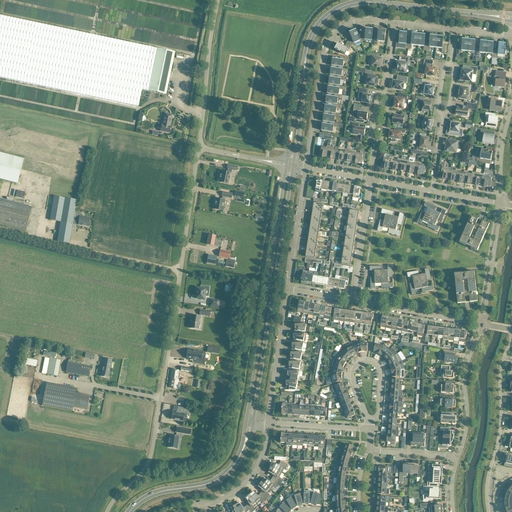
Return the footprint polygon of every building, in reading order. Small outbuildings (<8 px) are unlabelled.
[(157,49),(94,36),(0,15),(0,77),(138,107),(142,90),(148,91),(157,49)] [(362,36),(359,37),(360,41),(361,42),(363,41),(365,42),(365,40),(372,41),(373,30),(366,29),(366,36),(362,36)] [(385,31),(379,30),(378,37),(375,37),(374,45),(378,45),(378,41),(384,42),(385,31)] [(353,39),(347,42),(351,46),(355,44),(356,46),(361,44),(361,42),(360,41),(359,37),(356,31),(350,33),(353,39)] [(405,49),(408,49),(409,41),(406,40),(407,34),(401,33),(399,44),(405,45),(405,49)] [(418,46),(419,35),(413,34),(412,41),(409,41),(408,49),(411,49),(412,45),(418,46)] [(425,36),(419,35),(418,46),(424,47),(423,51),(426,51),(427,43),(424,42),(425,36)] [(436,48),(437,37),(431,36),(430,43),(427,43),(426,51),(429,51),(430,47),(436,48)] [(443,38),(437,37),(436,48),(442,49),(441,53),(445,53),(446,45),(443,44),(443,38)] [(468,52),(469,41),(463,40),(462,47),(459,46),(458,55),(462,55),(462,51),(468,52)] [(477,57),(478,48),(475,48),(475,41),(469,41),(468,52),(472,52),(471,53),(474,53),(473,56),(477,57)] [(349,50),(351,46),(347,42),(344,47),(338,44),(335,50),(345,55),(348,49),(349,50)] [(486,54),(487,43),(481,42),(480,49),(478,48),(477,57),(480,57),(480,53),(486,54)] [(495,59),(496,50),(493,50),(494,43),(487,43),(486,54),(490,54),(490,55),(492,56),(492,58),(495,59)] [(508,48),(505,48),(506,45),(499,44),(499,51),(496,50),(495,59),(498,59),(498,55),(505,56),(505,53),(509,53),(508,48)] [(175,53),(157,49),(148,91),(166,95),(175,53)] [(377,58),(378,55),(371,54),(370,58),(373,58),(372,66),(373,66),(372,67),(377,68),(378,67),(380,67),(382,59),(377,58)] [(332,66),(339,67),(343,67),(344,61),(348,62),(348,58),(340,57),(340,60),(333,59),(332,66)] [(406,73),(407,67),(408,67),(409,58),(402,57),(402,58),(401,63),(398,62),(396,72),(406,73)] [(433,61),(424,60),(423,67),(424,67),(423,69),(424,71),(426,71),(426,75),(435,76),(435,75),(436,75),(437,73),(436,73),(435,72),(436,69),(430,68),(431,64),(433,65),(433,61)] [(347,68),(343,67),(339,67),(338,70),(332,69),(331,75),(337,76),(341,77),(341,76),(342,71),(346,71),(347,68)] [(471,82),(473,73),(476,74),(477,68),(466,67),(466,70),(462,70),(462,74),(461,74),(461,75),(460,81),(464,82),(464,81),(471,82)] [(505,82),(507,82),(507,78),(505,78),(506,73),(496,72),(496,77),(495,77),(495,80),(496,81),(495,87),(505,88),(505,82)] [(345,77),(341,76),(341,77),(337,76),(337,79),(330,78),(329,84),(336,86),(336,85),(340,86),(341,80),(345,81),(345,77)] [(368,76),(367,85),(376,87),(376,85),(378,85),(378,80),(377,79),(378,77),(368,76)] [(405,84),(407,84),(408,78),(398,76),(397,80),(398,80),(398,82),(393,81),(393,83),(392,84),(391,85),(391,86),(392,87),(393,87),(392,89),(403,91),(404,83),(405,83),(405,84)] [(426,95),(426,98),(428,98),(429,95),(432,95),(433,94),(434,92),(433,91),(434,88),(430,87),(430,84),(423,82),(422,90),(425,90),(424,94),(426,95)] [(344,86),(340,86),(336,85),(336,86),(335,88),(329,87),(328,94),(334,95),(339,95),(339,89),(343,90),(344,86)] [(460,91),(459,92),(460,92),(459,94),(459,95),(460,95),(459,99),(467,100),(467,96),(469,97),(470,92),(468,92),(469,89),(461,87),(460,91)] [(367,95),(368,90),(359,89),(358,98),(363,98),(362,103),(370,104),(371,100),(372,98),(371,97),(371,96),(367,95)] [(340,101),(340,99),(342,99),(343,96),(339,95),(334,95),(334,98),(327,97),(326,103),(333,104),(337,105),(337,104),(338,101),(339,102),(340,101)] [(399,95),(398,99),(395,98),(395,102),(394,102),(393,107),(394,107),(394,108),(403,109),(404,100),(406,100),(407,96),(399,95)] [(503,104),(504,103),(498,102),(498,98),(489,96),(487,106),(491,107),(490,111),(501,112),(502,107),(503,107),(503,104)] [(424,103),(425,100),(421,100),(420,105),(423,106),(423,109),(431,111),(431,110),(432,109),(432,108),(431,107),(432,104),(424,103)] [(465,107),(464,106),(464,107),(461,106),(461,108),(457,107),(457,110),(456,110),(455,111),(455,112),(456,113),(456,115),(462,116),(466,117),(466,116),(468,116),(469,109),(476,110),(477,105),(468,103),(467,109),(465,108),(465,107)] [(341,105),(337,104),(337,105),(333,104),(332,107),(326,106),(325,112),(331,113),(336,114),(337,108),(341,109),(341,105)] [(368,115),(368,113),(361,112),(361,109),(354,107),(354,111),(358,112),(356,122),(364,123),(364,120),(367,120),(367,118),(368,117),(368,115)] [(340,114),(336,114),(331,113),(331,116),(324,115),(323,122),(330,123),(334,123),(335,117),(339,118),(340,114)] [(486,117),(485,127),(496,128),(497,124),(497,123),(498,118),(495,118),(496,114),(486,113),(485,117),(486,117)] [(165,114),(163,125),(162,125),(160,131),(170,133),(171,127),(170,126),(172,115),(165,114)] [(392,123),(403,125),(404,121),(407,122),(408,116),(401,115),(401,116),(394,115),(393,118),(392,118),(392,122),(392,123)] [(433,125),(434,120),(425,118),(425,122),(423,122),(422,126),(424,126),(423,130),(431,131),(432,127),(433,125)] [(338,124),(334,123),(330,123),(330,126),(323,125),(322,131),(333,133),(334,127),(338,127),(338,124)] [(459,129),(460,124),(452,123),(451,128),(448,128),(447,134),(455,135),(456,136),(458,136),(461,136),(462,130),(459,129)] [(353,134),(364,136),(364,135),(365,135),(365,132),(365,129),(358,128),(359,124),(353,124),(352,127),(354,127),(353,134)] [(405,130),(398,129),(397,132),(390,131),(390,132),(389,132),(388,135),(390,136),(389,138),(391,139),(391,142),(395,142),(396,139),(400,140),(401,133),(405,134),(405,130)] [(492,136),(492,132),(481,130),(480,136),(484,137),(483,143),(493,145),(493,144),(494,144),(495,141),(494,140),(494,136),(492,136)] [(328,158),(330,146),(332,136),(324,134),(323,140),(328,141),(327,148),(322,147),(321,151),(320,151),(319,156),(322,156),(322,158),(325,158),(325,157),(328,158)] [(420,148),(418,147),(417,150),(423,151),(423,148),(427,149),(428,145),(428,143),(429,143),(429,142),(428,142),(429,139),(422,137),(420,148)] [(445,151),(456,153),(457,149),(458,149),(459,146),(457,145),(458,142),(447,141),(445,151)] [(337,159),(339,148),(335,147),(335,149),(330,148),(331,146),(330,146),(328,158),(331,158),(330,159),(333,160),(334,158),(337,159)] [(345,161),(347,149),(342,148),(342,147),(340,147),(340,148),(339,148),(337,159),(339,159),(339,161),(342,161),(342,160),(345,161)] [(353,162),(355,151),(347,149),(345,161),(347,161),(347,162),(350,163),(350,161),(353,162)] [(476,162),(487,164),(487,160),(491,161),(492,151),(482,149),(482,150),(481,149),(480,150),(479,150),(478,151),(479,152),(479,153),(480,153),(481,154),(480,157),(477,156),(476,162)] [(355,151),(353,162),(355,162),(355,164),(358,164),(358,163),(361,164),(362,161),(366,161),(367,153),(360,152),(360,154),(355,153),(355,151)] [(0,179),(17,184),(24,159),(0,153),(0,179)] [(390,169),(393,157),(389,157),(389,159),(384,158),(383,162),(382,162),(381,167),(385,168),(384,169),(387,170),(388,168),(390,169)] [(399,170),(401,159),(398,158),(397,161),(392,160),(393,157),(390,169),(393,169),(393,170),(396,171),(396,170),(399,170)] [(415,173),(417,162),(414,161),(415,159),(409,158),(409,160),(407,172),(409,172),(409,173),(412,174),(412,173),(415,173)] [(407,172),(409,160),(401,159),(399,170),(401,171),(401,172),(404,173),(404,171),(407,172)] [(426,164),(417,162),(415,173),(418,174),(417,175),(420,176),(421,174),(424,175),(425,170),(426,164)] [(220,175),(220,178),(220,182),(228,184),(230,173),(231,173),(232,170),(237,171),(238,167),(228,165),(227,169),(228,169),(227,172),(222,171),(221,175),(220,175)] [(449,179),(451,168),(442,166),(441,173),(440,173),(440,178),(443,178),(442,180),(445,180),(446,179),(449,179)] [(457,181),(459,170),(456,169),(455,171),(450,170),(451,168),(449,179),(451,180),(451,181),(454,182),(454,180),(457,181)] [(465,182),(467,171),(464,170),(464,173),(459,172),(459,170),(457,181),(459,181),(459,183),(462,183),(462,182),(465,182)] [(473,184),(475,173),(472,172),(472,174),(467,173),(467,171),(465,182),(467,183),(467,184),(470,185),(470,183),(473,184)] [(482,185),(484,173),(484,174),(475,173),(473,184),(476,184),(475,186),(478,186),(479,185),(482,185)] [(484,173),(482,185),(484,186),(484,187),(487,188),(487,186),(491,187),(492,182),(491,182),(491,179),(492,176),(489,175),(489,174),(484,173)] [(215,202),(214,209),(223,211),(225,201),(226,201),(227,197),(231,198),(232,194),(222,192),(222,196),(223,196),(222,200),(216,199),(216,202),(215,202)] [(79,223),(78,225),(89,227),(90,218),(80,217),(81,213),(74,212),(76,200),(54,196),(50,220),(61,222),(57,242),(69,244),(73,222),(79,223)] [(32,207),(0,198),(0,224),(25,231),(32,207)] [(422,212),(432,217),(436,207),(434,207),(435,206),(426,202),(424,206),(426,207),(428,208),(426,214),(422,212)] [(437,207),(436,207),(432,217),(442,222),(442,221),(441,221),(442,220),(446,212),(442,210),(441,211),(440,214),(435,211),(437,207)] [(386,215),(384,221),(380,220),(391,223),(392,216),(393,212),(393,213),(391,212),(392,211),(383,209),(382,214),(383,214),(384,214),(386,215)] [(393,212),(392,216),(391,223),(402,225),(401,225),(401,223),(402,224),(404,215),(400,213),(399,215),(399,218),(392,216),(393,212)] [(423,220),(429,223),(427,227),(432,217),(422,212),(422,213),(422,214),(421,214),(417,222),(421,224),(422,222),(423,220)] [(477,251),(489,224),(483,221),(478,219),(471,216),(459,243),(466,246),(471,248),(477,251)] [(442,222),(432,217),(427,227),(428,226),(429,227),(429,228),(437,232),(439,227),(437,227),(435,226),(438,220),(442,222)] [(388,233),(389,229),(391,223),(380,220),(381,220),(380,222),(377,231),(382,232),(382,230),(383,228),(389,229),(388,233)] [(401,225),(402,225),(391,223),(389,229),(388,233),(389,233),(390,233),(390,234),(399,236),(400,232),(398,231),(396,231),(397,224),(401,225)] [(209,235),(207,245),(213,246),(221,247),(222,242),(214,240),(215,236),(209,235)] [(220,250),(219,257),(229,259),(230,253),(230,252),(220,250)] [(207,255),(205,264),(215,265),(217,257),(207,255)] [(227,260),(225,267),(234,269),(236,260),(231,259),(230,261),(227,260)] [(381,271),(381,266),(381,267),(379,267),(379,266),(370,266),(370,271),(372,271),(374,271),(375,277),(370,277),(370,278),(381,277),(381,271)] [(381,266),(381,271),(381,277),(392,277),(392,275),(392,266),(388,266),(388,268),(388,270),(381,271),(381,266)] [(426,274),(419,275),(419,271),(418,271),(419,275),(420,282),(431,280),(430,278),(431,278),(429,269),(425,270),(425,272),(426,274)] [(420,282),(419,275),(418,271),(418,272),(417,272),(417,271),(408,273),(408,278),(410,277),(413,277),(414,283),(410,284),(420,282)] [(477,301),(474,272),(467,273),(462,273),(454,274),(458,303),(465,303),(465,302),(470,302),(477,301)] [(382,284),(381,277),(370,278),(371,278),(371,279),(370,279),(371,289),(375,288),(375,286),(375,284),(381,284),(382,288),(382,284)] [(392,277),(381,277),(382,284),(382,288),(383,288),(393,288),(393,283),(391,283),(391,284),(388,284),(388,277),(392,277)] [(349,279),(341,278),(339,289),(344,290),(345,286),(347,287),(349,279)] [(431,280),(420,282),(423,293),(423,292),(424,292),(433,291),(433,286),(431,287),(428,287),(427,281),(431,280)] [(422,293),(423,293),(420,282),(410,284),(411,286),(410,286),(412,295),(416,294),(416,292),(415,290),(422,288),(422,293)] [(196,288),(195,295),(196,295),(195,299),(201,299),(201,300),(204,300),(205,296),(204,296),(205,290),(200,289),(200,288),(196,288)] [(332,308),(326,307),(324,315),(324,319),(329,320),(332,308)] [(374,314),(367,313),(366,325),(371,326),(372,319),(373,319),(374,314)] [(190,324),(189,326),(190,327),(190,328),(198,330),(198,329),(198,325),(199,325),(200,317),(192,316),(191,320),(191,321),(191,323),(190,324)] [(386,328),(388,317),(382,316),(381,321),(382,321),(380,327),(386,328)] [(425,326),(420,324),(417,336),(423,337),(425,325),(425,326)] [(310,325),(306,325),(295,325),(295,328),(296,328),(295,334),(294,334),(305,334),(309,335),(310,325)] [(467,331),(460,331),(459,342),(464,343),(465,337),(466,337),(467,331)] [(304,344),(305,334),(294,334),(294,338),(293,343),(292,343),(304,344)] [(302,353),(304,344),(292,343),(292,347),(293,347),(292,353),(291,353),(302,353)] [(362,352),(360,343),(353,346),(356,353),(358,352),(358,353),(362,352)] [(356,353),(353,346),(352,344),(347,346),(348,349),(346,349),(351,356),(354,355),(354,354),(356,353)] [(379,354),(383,346),(375,344),(374,348),(375,348),(374,351),(376,352),(376,353),(379,354)] [(384,357),(389,351),(390,349),(384,344),(383,346),(379,354),(382,356),(382,355),(384,357)] [(351,356),(346,349),(344,346),(338,353),(339,353),(341,355),(347,360),(349,358),(349,359),(351,356)] [(188,348),(187,356),(194,357),(194,361),(199,362),(200,357),(204,358),(205,352),(201,351),(202,350),(196,349),(193,348),(188,348)] [(388,361),(394,356),(397,354),(391,348),(390,349),(389,351),(384,357),(386,358),(385,359),(388,361)] [(49,349),(48,355),(64,357),(65,352),(49,349)] [(455,357),(456,352),(444,349),(444,350),(443,357),(445,358),(445,362),(445,363),(449,364),(449,363),(456,364),(458,358),(455,357)] [(301,362),(302,353),(291,353),(291,356),(291,357),(290,362),(289,362),(301,362)] [(345,362),(347,360),(341,355),(339,353),(334,359),(334,360),(336,361),(345,365),(346,362),(345,362)] [(397,363),(402,361),(397,354),(394,356),(388,361),(389,364),(390,364),(390,366),(397,363)] [(112,360),(104,358),(101,369),(102,369),(100,377),(108,378),(110,370),(110,371),(112,360)] [(57,376),(60,361),(50,359),(47,375),(57,376)] [(343,368),(345,365),(336,361),(334,360),(332,368),(334,368),(342,370),(342,368),(343,368)] [(402,361),(397,363),(390,366),(391,368),(391,372),(400,370),(399,366),(403,364),(402,361)] [(68,362),(66,372),(88,377),(90,366),(68,362)] [(299,372),(301,362),(289,362),(289,366),(290,366),(289,371),(288,371),(288,372),(299,372)] [(454,375),(454,374),(455,373),(455,372),(454,372),(454,371),(453,371),(452,371),(451,371),(451,372),(450,370),(450,367),(441,366),(441,370),(441,371),(440,371),(440,372),(441,373),(441,374),(442,374),(442,375),(443,375),(443,378),(453,379),(454,375)] [(404,369),(400,370),(391,372),(392,375),(393,375),(392,377),(404,378),(404,369)] [(171,379),(169,388),(177,389),(179,390),(180,389),(180,385),(180,384),(177,384),(178,380),(177,380),(179,371),(172,370),(170,379),(171,379)] [(298,381),(299,372),(288,372),(288,375),(288,376),(287,381),(286,381),(298,381)] [(342,382),(341,379),(342,379),(342,376),(333,376),(329,375),(331,385),(334,384),(334,383),(342,382)] [(454,387),(454,385),(447,384),(447,382),(447,381),(432,380),(432,384),(442,384),(442,385),(441,385),(441,386),(442,386),(441,393),(440,393),(453,394),(453,393),(454,393),(454,392),(455,392),(455,388),(455,387),(454,387)] [(296,391),(298,381),(286,381),(286,385),(287,385),(286,390),(285,390),(285,391),(296,391)] [(335,386),(337,391),(345,388),(344,385),(343,385),(342,383),(335,386)] [(42,405),(72,411),(73,407),(87,410),(90,396),(76,393),(77,389),(76,389),(76,390),(46,385),(42,405)] [(347,394),(346,391),(345,391),(344,389),(345,389),(345,388),(337,391),(335,392),(337,397),(339,397),(347,394)] [(348,397),(347,394),(339,397),(341,402),(349,399),(348,399),(347,397),(348,397)] [(453,397),(441,396),(442,396),(441,398),(441,400),(440,400),(441,400),(440,406),(447,407),(447,408),(453,409),(453,408),(452,408),(452,407),(455,408),(456,401),(453,400),(453,397)] [(350,404),(349,402),(350,402),(349,399),(341,402),(339,403),(341,408),(342,408),(343,407),(351,404),(350,404)] [(352,408),(351,404),(342,408),(344,413),(345,413),(352,410),(351,408),(352,408)] [(172,414),(171,419),(183,422),(183,418),(186,418),(187,414),(188,409),(183,408),(178,407),(177,412),(172,411),(172,412),(173,412),(173,414),(172,414)] [(355,415),(354,412),(353,412),(352,410),(345,413),(347,418),(348,418),(348,419),(352,419),(351,417),(355,415)] [(456,424),(456,417),(454,417),(454,418),(452,417),(452,413),(442,412),(441,423),(456,424)] [(442,434),(441,437),(453,439),(454,434),(454,435),(453,435),(453,431),(449,431),(449,428),(450,428),(441,427),(440,431),(443,431),(443,434),(442,434)] [(418,446),(419,433),(412,433),(412,434),(409,434),(408,441),(412,441),(411,446),(415,447),(415,446),(418,446)] [(428,442),(429,435),(426,435),(426,434),(419,433),(418,446),(421,446),(420,447),(425,447),(425,442),(428,442)] [(170,435),(168,448),(177,449),(179,437),(170,435)] [(395,442),(396,436),(388,436),(388,438),(387,438),(387,442),(391,442),(391,445),(395,445),(395,442)] [(452,443),(453,439),(441,437),(440,441),(443,442),(442,445),(439,445),(438,448),(448,449),(447,449),(447,446),(451,446),(451,442),(452,442),(452,443)] [(343,444),(341,449),(351,452),(352,449),(351,449),(352,447),(352,446),(343,444)] [(339,455),(349,458),(349,457),(349,455),(350,455),(351,452),(341,449),(340,449),(339,455)] [(349,458),(339,455),(337,460),(340,461),(347,463),(348,460),(348,458),(349,458)] [(273,463),(270,468),(281,473),(283,469),(285,470),(287,465),(280,462),(278,465),(278,466),(273,463)] [(410,474),(411,464),(406,464),(404,464),(403,470),(400,470),(400,467),(399,482),(403,482),(403,477),(407,477),(407,473),(410,474)] [(416,464),(411,464),(410,474),(417,474),(417,478),(421,478),(422,465),(422,467),(418,467),(418,465),(416,465),(416,464)] [(432,470),(432,476),(442,477),(442,476),(442,474),(443,469),(440,469),(440,465),(429,465),(428,470),(432,470)] [(281,473),(270,468),(268,472),(273,475),(273,476),(271,479),(278,483),(280,478),(279,477),(281,473)] [(442,477),(432,476),(432,482),(428,481),(427,487),(438,487),(438,484),(442,484),(442,479),(441,479),(442,477)] [(278,483),(271,479),(270,481),(269,481),(269,482),(264,478),(261,482),(271,490),(274,486),(276,488),(279,484),(278,483)] [(271,490),(261,482),(258,487),(262,490),(262,491),(260,494),(266,499),(269,495),(268,494),(271,490)] [(440,499),(440,492),(437,492),(437,488),(439,488),(439,487),(438,487),(427,487),(424,486),(424,491),(429,492),(429,495),(426,495),(427,500),(433,500),(433,499),(440,499)] [(266,499),(260,494),(258,496),(257,496),(253,492),(249,495),(257,505),(261,502),(262,503),(266,500),(266,499)] [(311,504),(314,494),(314,492),(304,492),(304,493),(304,504),(308,504),(311,504)] [(304,493),(298,493),(299,495),(295,496),(298,506),(298,505),(301,504),(301,505),(304,504),(304,493)] [(314,494),(311,504),(315,505),(321,505),(321,494),(318,493),(317,495),(314,494)] [(257,505),(249,495),(245,499),(249,503),(248,504),(246,506),(250,511),(252,511),(255,510),(254,508),(257,505)] [(298,506),(295,496),(289,497),(290,498),(287,500),(286,500),(292,510),(292,509),(295,507),(298,506)] [(292,510),(286,500),(281,503),(283,504),(280,507),(284,511),(288,511),(290,511),(292,510)] [(239,503),(235,506),(238,511),(250,511),(246,506),(243,508),(243,507),(242,508),(239,503)]
